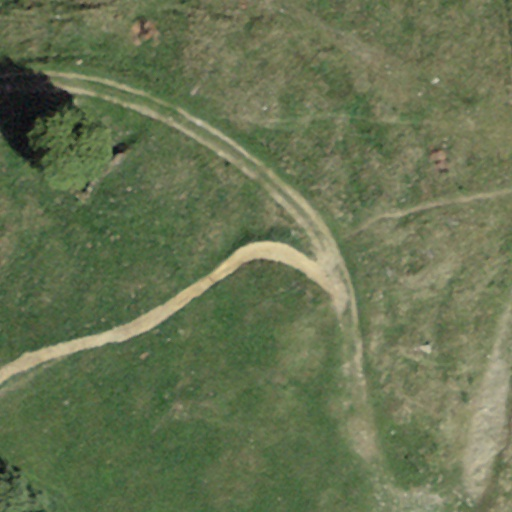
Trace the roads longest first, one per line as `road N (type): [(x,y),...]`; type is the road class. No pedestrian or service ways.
road 1 (track): [(0,85),(45,80),(104,91),(171,119),(292,198),(338,277)]
road 2 (track): [(338,277),(364,443),(395,511)]
road 3 (track): [(438,511),(475,477),(511,325)]
